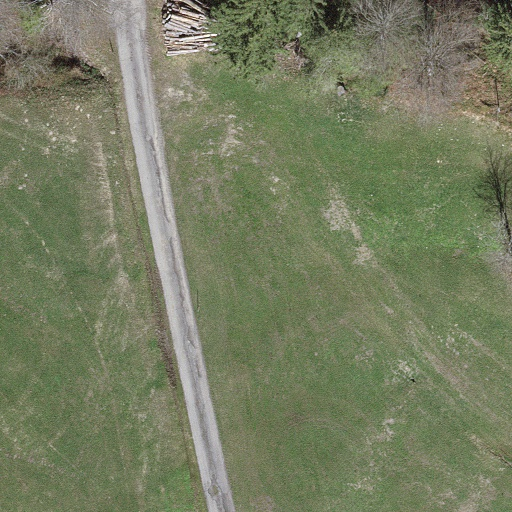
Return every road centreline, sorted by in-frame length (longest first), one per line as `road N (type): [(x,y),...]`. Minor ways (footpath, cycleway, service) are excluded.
road 1 (track): [(146,31),(253,128),(511,439)]
road 2 (track): [(233,511),(165,180),(149,0)]
